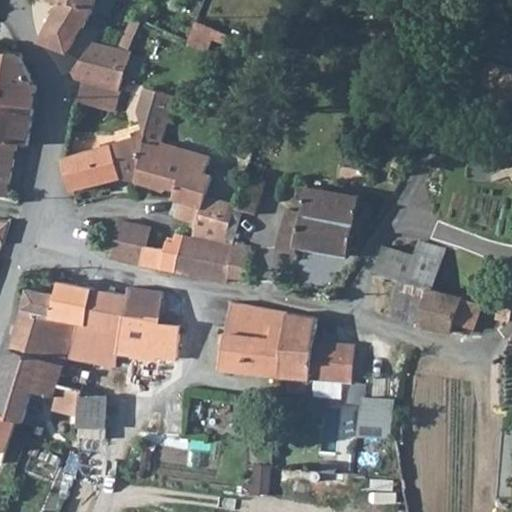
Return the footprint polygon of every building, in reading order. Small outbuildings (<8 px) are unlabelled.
[(52,0),(61,3),(94,15),(100,4),(101,0),(52,0)] [(43,41),(70,52),(94,15),(61,3),(43,41)] [(138,18),(136,25),(145,28),(148,21),(138,18)] [(202,21),(193,43),(224,56),(233,34),(202,21)] [(87,60),(134,73),(140,55),(136,53),(99,42),(97,43),(92,48),(89,54),(87,60)] [(0,98),(1,99),(9,51),(0,50),(0,98)] [(22,51),(9,51),(1,99),(0,103),(37,108),(40,88),(22,51)] [(82,72),(86,80),(93,82),(128,92),(134,73),(87,60),(82,72)] [(511,69),(490,62),(481,88),(510,98),(511,98),(511,69)] [(128,92),(93,82),(87,105),(125,115),(131,94),(128,92)] [(150,136),(160,93),(151,90),(143,117),(148,137),(150,136)] [(169,144),(181,99),(160,93),(150,136),(148,144),(167,149),(169,144)] [(0,103),(1,99),(0,98),(0,139),(21,142),(31,143),(37,108),(0,103)] [(506,110),(510,98),(477,100),(506,110)] [(67,159),(75,192),(119,186),(139,185),(148,144),(150,136),(148,137),(67,159)] [(0,197),(7,199),(21,142),(0,139),(0,197)] [(167,149),(148,144),(139,185),(166,193),(167,188),(182,189),(184,184),(193,155),(184,153),(185,148),(169,144),(167,149)] [(201,211),(197,227),(193,239),(228,248),(231,237),(241,206),(242,205),(213,195),(218,177),(212,175),(217,158),(194,153),(193,155),(184,184),(182,189),(177,201),(185,204),(201,211)] [(242,205),(241,206),(249,208),(263,212),(273,178),(253,172),(242,205)] [(300,264),(305,247),(356,254),(367,196),(315,188),(307,213),(293,211),(277,260),(300,264)] [(185,204),(180,220),(197,227),(201,211),(185,204)] [(0,240),(8,242),(11,223),(0,221),(0,240)] [(112,259),(143,266),(148,247),(153,230),(121,222),(112,259)] [(171,243),(169,252),(148,247),(143,266),(178,273),(188,238),(182,237),(179,246),(171,243)] [(193,239),(188,238),(178,273),(226,283),(229,283),(231,275),(238,250),(236,250),(228,248),(193,239)] [(249,243),(249,241),(239,239),(236,250),(238,250),(231,275),(246,279),(255,245),(249,243)] [(385,267),(382,273),(405,280),(435,290),(451,252),(433,244),(428,242),(421,257),(393,246),(385,267)] [(57,295),(52,317),(74,323),(78,323),(86,326),(95,288),(60,280),(57,295)] [(435,290),(405,280),(393,314),(421,323),(454,332),(457,322),(464,298),(435,290)] [(134,359),(132,378),(153,382),(153,379),(156,357),(161,324),(164,301),(165,293),(131,286),(129,296),(117,356),(120,356),(130,358),(134,359)] [(52,317),(57,295),(30,288),(23,309),(52,317)] [(117,367),(120,356),(117,356),(129,296),(95,288),(86,326),(78,323),(70,356),(117,367)] [(483,303),(464,298),(457,322),(476,327),(483,303)] [(164,301),(161,324),(175,325),(179,304),(164,301)] [(231,304),(221,369),(280,375),(290,312),(231,304)] [(52,412),(78,417),(82,394),(83,391),(60,384),(65,364),(74,323),(52,317),(23,309),(21,309),(20,312),(0,392),(0,413),(18,421),(23,424),(33,395),(54,400),(52,412)] [(353,382),(355,346),(316,340),(319,316),(290,312),(280,375),(353,382)] [(161,324),(156,357),(172,359),(175,360),(181,327),(175,325),(161,324)] [(153,379),(170,381),(172,359),(156,357),(153,379)] [(60,384),(83,391),(82,394),(112,399),(116,375),(65,364),(60,384)] [(151,391),(153,382),(132,378),(126,377),(125,386),(151,391)] [(367,395),(368,381),(358,381),(357,395),(367,395)] [(112,399),(82,394),(78,417),(77,425),(107,430),(112,399)] [(386,438),(387,403),(364,402),(363,425),(375,425),(375,437),(386,438)] [(338,452),(341,411),(327,410),(324,451),(338,452)] [(0,463),(3,464),(15,429),(18,421),(0,413),(0,463)] [(44,438),(47,431),(38,428),(35,434),(44,438)] [(253,495),(273,497),(276,465),(255,464),(253,495)]
